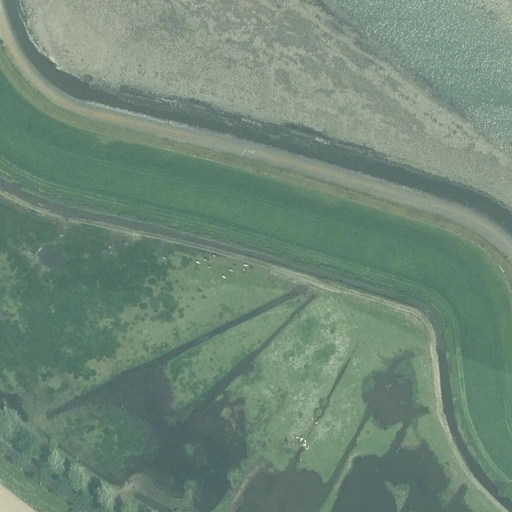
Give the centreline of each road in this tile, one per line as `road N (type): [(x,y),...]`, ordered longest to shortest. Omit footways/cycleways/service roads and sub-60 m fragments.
road 1 (track): [(0,161),(49,186),(242,233),(428,291),(453,319),(477,443),(511,484)]
road 2 (track): [(0,56),(37,105),(70,119),(285,176),(471,239),(492,258),(511,301)]
